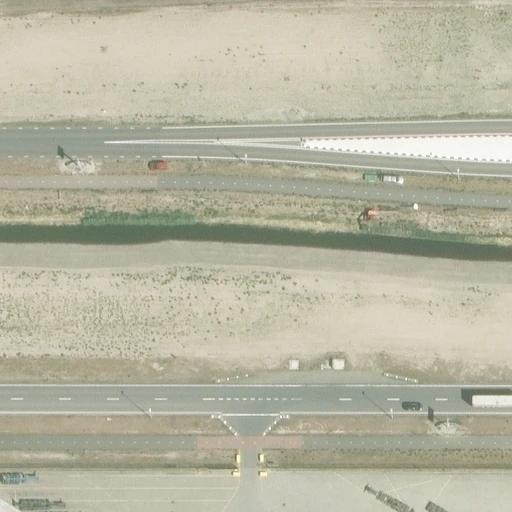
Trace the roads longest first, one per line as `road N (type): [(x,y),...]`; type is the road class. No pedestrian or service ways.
road 1 (unclassified): [(0,399),(511,400)]
road 2 (tertiary): [(219,139),(323,155),(511,167)]
road 3 (tertiary): [(511,129),(219,139)]
road 4 (tertiary): [(0,140),(219,139)]
